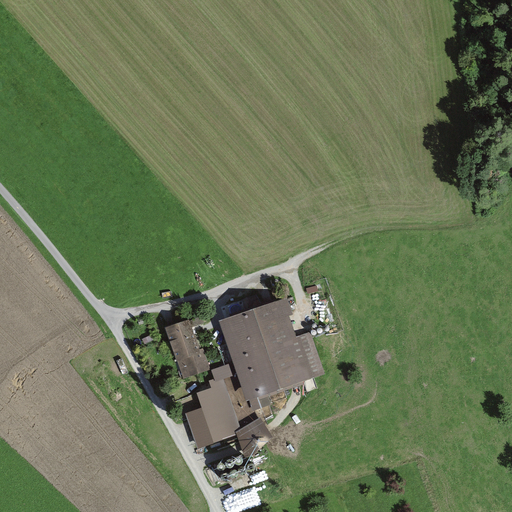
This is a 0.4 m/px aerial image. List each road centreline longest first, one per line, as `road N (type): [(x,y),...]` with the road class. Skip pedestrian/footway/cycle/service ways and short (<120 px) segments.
road 1 (track): [(0,188),(110,321),(220,511)]
road 2 (track): [(290,269),(369,227),(473,220)]
road 3 (track): [(511,113),(467,0)]
